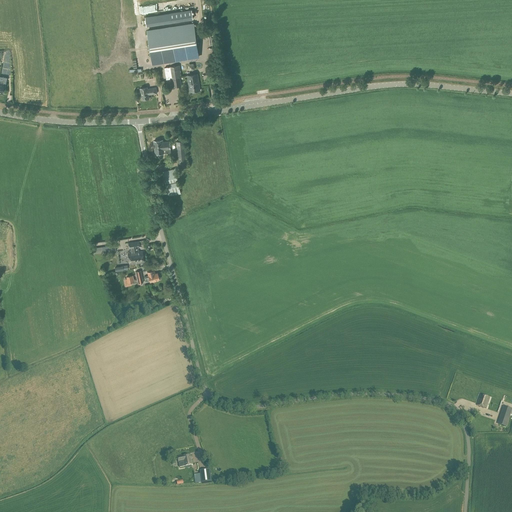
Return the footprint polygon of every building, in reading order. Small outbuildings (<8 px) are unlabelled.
[(194,20),(192,10),(146,17),(147,28),(194,20)] [(195,23),(148,31),(153,66),(200,58),(195,23)] [(169,68),(165,68),(167,80),(171,80),(171,78),(172,78),(173,87),(182,86),(180,77),(182,76),(180,66),(169,68)] [(201,90),(198,74),(187,76),(190,92),(201,90)] [(149,89),(148,87),(140,88),(141,95),(141,98),(142,98),(142,101),(150,99),(150,94),(151,95),(158,94),(157,88),(149,89)] [(163,140),(154,141),(156,154),(164,153),(164,149),(170,149),(169,141),(163,142),(163,140)] [(187,166),(185,141),(176,142),(179,167),(187,166)] [(178,179),(175,169),(163,171),(165,182),(166,182),(169,196),(181,193),(177,179),(178,179)] [(134,249),(132,249),(133,253),(128,253),(129,265),(137,264),(135,252),(134,249)] [(135,252),(137,264),(144,263),(142,251),(135,252)] [(155,274),(154,270),(147,272),(148,276),(148,277),(145,278),(146,282),(149,281),(150,282),(160,280),(158,273),(155,274)] [(450,378),(445,398),(457,400),(461,381),(450,378)] [(466,392),(464,403),(473,405),(475,393),(466,392)] [(486,409),(490,398),(480,395),(477,406),(486,409)] [(485,411),(482,419),(494,423),(497,415),(493,414),(494,411),(498,412),(501,404),(491,401),(489,409),(492,410),(491,413),(485,411)] [(511,413),(504,411),(499,425),(506,427),(511,413)] [(182,457),(178,458),(180,468),(185,467),(191,465),(193,465),(190,455),(182,457)] [(210,470),(200,471),(200,474),(194,475),(195,484),(201,483),(211,482),(210,470)]
